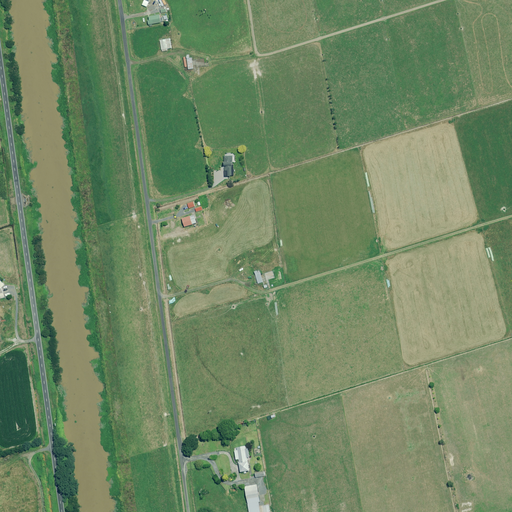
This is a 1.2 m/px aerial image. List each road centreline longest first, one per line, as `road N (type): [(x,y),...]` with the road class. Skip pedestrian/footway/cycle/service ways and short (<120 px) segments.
road 1 (unclassified): [(0,97),(54,511)]
road 2 (residential): [(120,0),(161,297)]
road 3 (track): [(511,216),(269,291)]
road 4 (residential): [(189,511),(161,297)]
